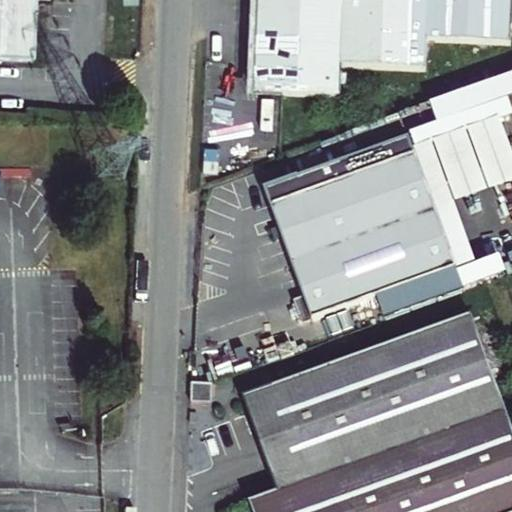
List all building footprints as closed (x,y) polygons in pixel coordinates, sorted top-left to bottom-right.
[(0,0),(0,59),(32,61),(34,5),(49,6),(49,0),(0,0)] [(430,41),(511,44),(511,0),(262,0),(258,93),(279,94),(343,97),(345,68),(428,71),(430,41)] [(273,206),(313,320),(458,270),(435,208),(412,145),(410,139),(335,167),(341,182),(273,206)] [(511,511),(511,428),(471,315),(244,398),(277,492),(249,502),(252,511),(511,511)] [(212,405),(213,385),(213,384),(193,383),(192,403),(212,405)]
